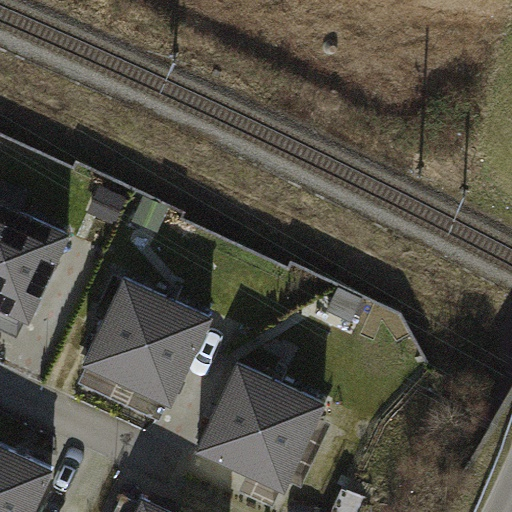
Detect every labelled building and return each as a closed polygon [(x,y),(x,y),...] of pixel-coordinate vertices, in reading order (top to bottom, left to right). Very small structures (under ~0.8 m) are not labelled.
[(511,0),(441,0),(511,11),(511,0)] [(72,231),(0,195),(0,301),(31,317),(72,231)] [(214,315),(127,273),(86,359),(172,400),(214,315)] [(329,398),(242,356),(200,442),(287,484),(329,398)] [(35,511),(57,468),(0,440),(0,511),(35,511)] [(184,511),(148,494),(139,511),(184,511)]
